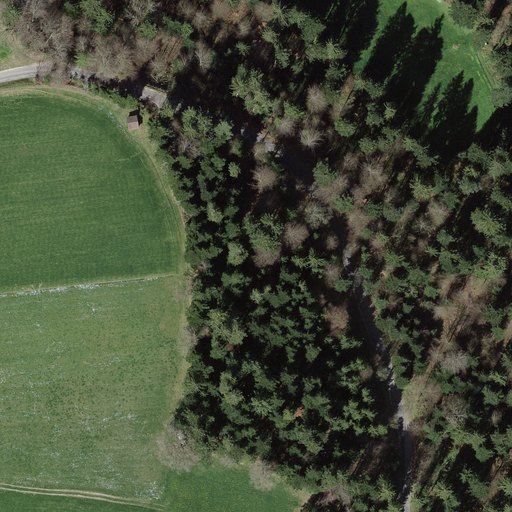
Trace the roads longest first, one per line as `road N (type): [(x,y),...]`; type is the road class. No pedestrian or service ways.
road 1 (unclassified): [(0,76),(95,75),(246,133),(299,169),(346,254),(400,407),(403,511)]
road 2 (track): [(511,323),(453,322),(405,307),(341,205),(318,194)]
